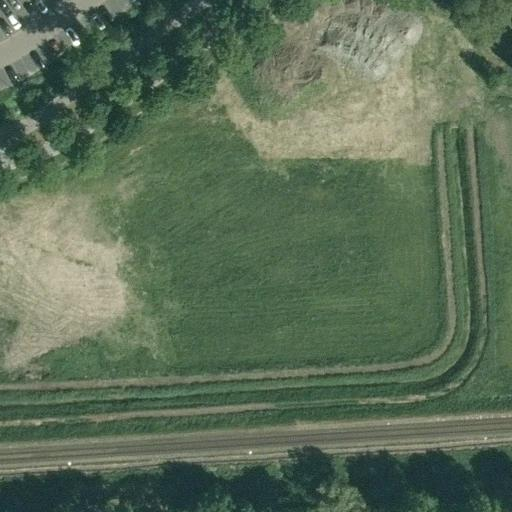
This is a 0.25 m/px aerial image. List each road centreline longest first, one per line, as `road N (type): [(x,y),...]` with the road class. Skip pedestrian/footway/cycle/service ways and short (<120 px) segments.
road 1 (unknown): [(511,335),(0,369)]
road 2 (unknown): [(425,0),(460,55),(481,337)]
road 3 (unclassified): [(0,161),(65,139),(259,0)]
road 4 (unknown): [(108,108),(191,217),(197,356)]
road 5 (unclassified): [(204,0),(0,139)]
